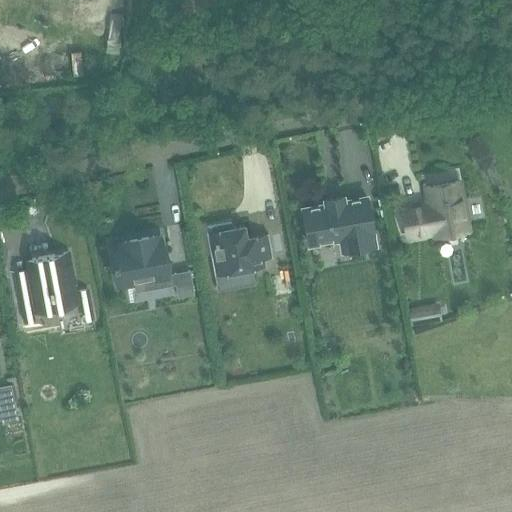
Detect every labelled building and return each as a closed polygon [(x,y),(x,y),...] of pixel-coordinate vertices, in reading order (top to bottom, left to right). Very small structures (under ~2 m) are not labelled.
[(430,204),(402,209),(407,237),(435,232),(436,236),(467,230),(465,221),(470,220),(467,204),(462,205),(458,182),(427,187),(430,204)] [(384,189),(373,189),(374,225),(385,225),(384,189)] [(343,202),(342,197),(338,198),(338,199),(330,200),(330,199),(325,200),(326,205),(302,209),(309,244),(340,238),(343,251),(374,245),(372,232),(373,232),(367,197),(343,202)] [(206,227),(211,257),(214,257),(217,275),(252,269),(265,267),(263,259),(272,257),(268,234),(246,237),(244,226),(232,228),(231,222),(206,227)] [(167,275),(161,241),(155,242),(154,237),(124,242),(125,248),(112,250),(115,265),(113,265),(114,270),(115,269),(118,284),(167,275)] [(25,260),(27,268),(27,269),(30,289),(19,291),(24,322),(34,320),(32,311),(80,302),(89,301),(90,301),(88,290),(76,292),(69,252),(34,259),(25,260)] [(190,271),(174,274),(178,297),(194,294),(190,271)] [(425,299),(429,318),(459,311),(455,293),(425,299)] [(272,302),(275,316),(297,312),(294,298),(272,302)] [(410,311),(412,323),(426,321),(424,309),(410,311)]
